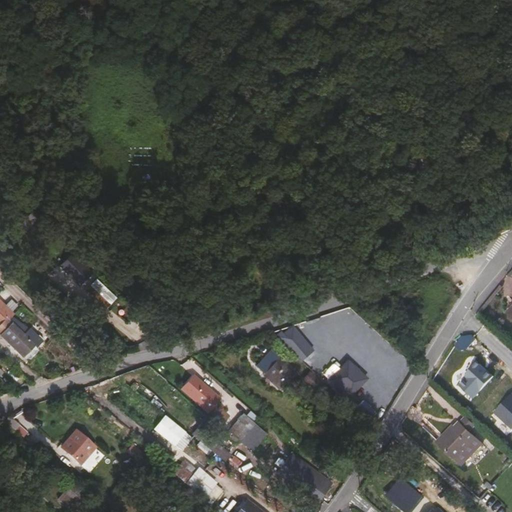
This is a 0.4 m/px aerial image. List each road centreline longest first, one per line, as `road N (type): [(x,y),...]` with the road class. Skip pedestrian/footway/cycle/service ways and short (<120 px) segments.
road 1 (residential): [(511,239),(0,405)]
road 2 (residential): [(460,311),(347,493)]
